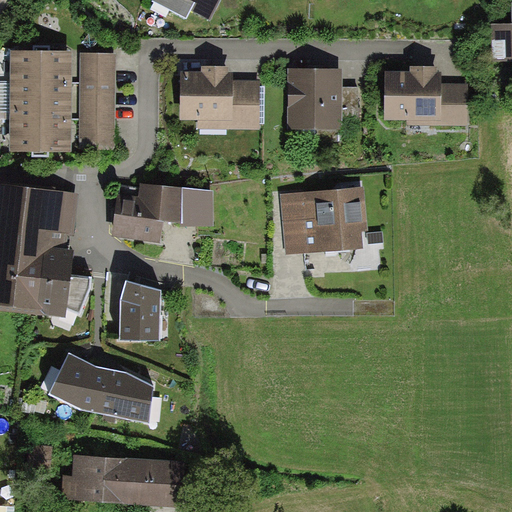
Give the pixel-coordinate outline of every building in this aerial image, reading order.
[(212,24),(224,0),(154,0),(152,5),(187,23),(192,14),(212,24)] [(511,7),(509,8),(509,25),(492,26),(494,67),(511,66),(511,7)] [(81,55),(80,153),(116,153),(117,55),(81,55)] [(73,59),(12,58),(11,153),(72,155),(73,59)] [(202,76),(180,76),(179,124),(196,124),(196,131),(260,132),(261,82),(234,82),(234,77),(230,77),(231,71),(202,70),(202,76)] [(413,71),(412,76),(386,76),(385,123),(408,123),(408,125),(467,126),(468,85),(444,85),(444,76),(438,76),(438,71),(413,71)] [(342,73),(290,72),(289,132),(341,133),(342,73)] [(214,192),(120,185),(114,238),(159,244),(161,225),(180,227),(181,230),(214,232),(214,192)] [(0,313),(67,321),(68,314),(81,319),(91,291),(92,283),(74,281),(77,253),(69,252),(70,238),(76,239),(81,197),(0,188),(0,313)] [(280,198),(285,253),(363,254),(361,234),(368,234),(365,190),(280,198)] [(120,341),(161,344),(162,288),(106,279),(104,331),(120,332),(120,341)] [(71,355),(51,399),(80,413),(150,426),(155,392),(127,375),(98,370),(71,355)] [(52,475),(54,449),(29,447),(27,474),(52,475)] [(180,511),(183,464),(73,457),(72,478),(64,478),(63,504),(180,511)]
